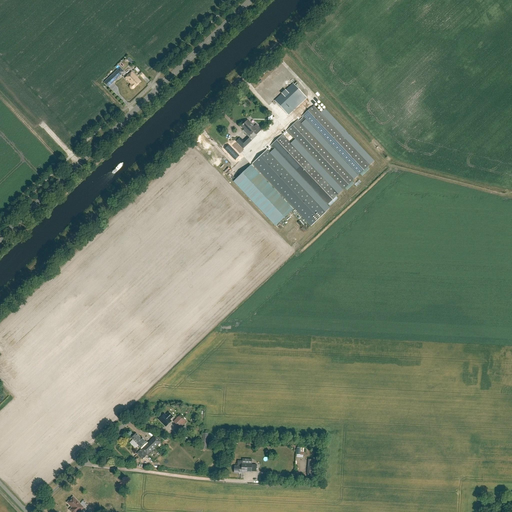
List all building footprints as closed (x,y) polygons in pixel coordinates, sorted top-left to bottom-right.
[(106,80),(104,82),(108,87),(111,85),(118,78),(122,74),(118,70),(111,75),(106,80)] [(133,89),(141,82),(132,72),(125,78),(131,84),(130,86),(130,87),(132,89),(133,89)] [(288,115),(307,98),(293,83),(274,101),(288,115)] [(369,165),(314,106),(302,117),(303,118),(299,121),(287,132),(343,191),(354,180),(302,124),(305,120),(358,176),(369,165)] [(254,127),(248,121),(242,126),(244,129),(244,130),(249,136),(254,132),(256,135),(261,130),(256,125),(254,127)] [(326,206),(339,194),(283,135),(271,147),(326,206)] [(240,138),(236,141),(243,149),(247,145),(240,138)] [(224,149),(235,160),(239,156),(229,145),(224,149)] [(252,164),(311,226),(326,212),(267,150),(252,164)] [(292,209),(250,165),(233,182),(274,226),(292,209)] [(293,210),(291,212),(298,219),(300,218),(293,210)] [(173,417),(169,413),(166,416),(164,414),(159,420),(166,427),(172,421),(170,420),(173,417)] [(180,428),(187,421),(180,415),(173,422),(180,428)] [(147,454),(160,442),(155,437),(147,445),(145,443),(146,442),(141,438),(136,433),(136,434),(135,433),(133,435),(133,436),(131,438),(147,454)] [(251,472),(251,464),(242,464),(242,461),(239,461),(238,462),(237,466),(234,466),(234,473),(244,474),(244,472),(251,472)] [(71,511),(78,511),(82,510),(83,508),(80,504),(73,497),(67,503),(73,508),(70,510),(71,511)]
